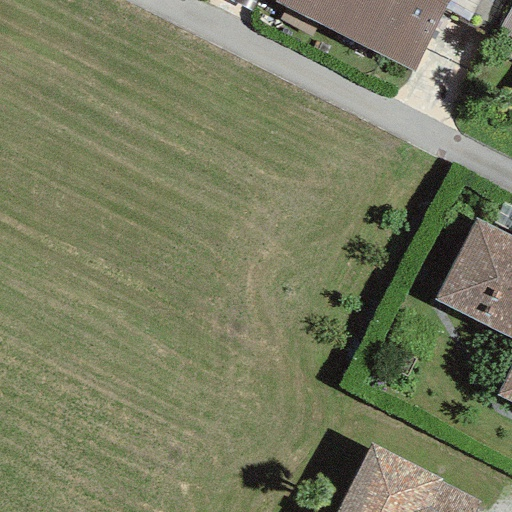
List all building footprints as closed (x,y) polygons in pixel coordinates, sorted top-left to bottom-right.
[(226,0),(252,13),(258,0),(226,0)] [(274,0),(273,3),(413,72),(445,10),(450,0),(274,0)] [(478,0),(450,0),(445,10),(468,23),(478,0)] [(511,41),(511,0),(494,32),(511,41)] [(511,237),(475,219),(433,301),(511,340),(511,364),(496,396),(511,403),(511,237)] [(474,511),(480,503),(440,482),(441,480),(370,443),(335,511),(474,511)]
